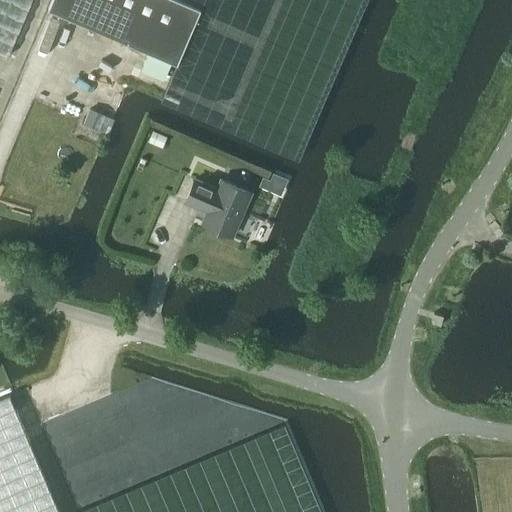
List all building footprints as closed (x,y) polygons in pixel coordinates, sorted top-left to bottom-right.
[(0,0),(0,53),(7,56),(30,0),(0,0)] [(50,0),(47,8),(175,64),(199,8),(179,0),(50,0)] [(153,57),(146,72),(164,79),(170,65),(153,57)] [(89,108),(82,122),(99,129),(105,115),(89,108)] [(152,130),(147,141),(162,147),(166,136),(152,130)] [(267,188),(271,180),(263,176),(260,185),(267,188)] [(187,202),(207,210),(202,222),(231,234),(250,192),(221,179),(217,188),(196,180),(187,202)] [(430,321),(440,324),(442,315),(433,312),(430,321)] [(0,398),(0,511),(58,511),(9,395),(0,398)]
